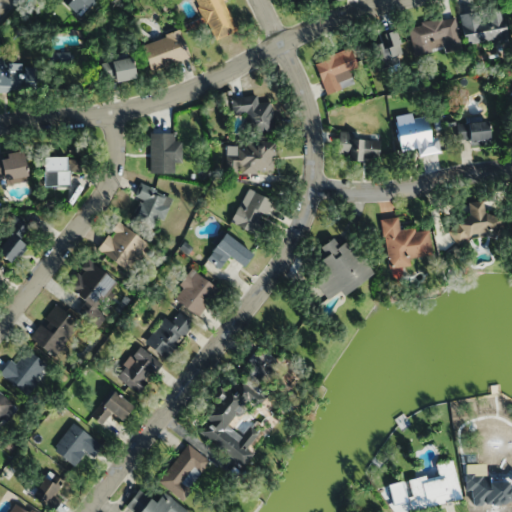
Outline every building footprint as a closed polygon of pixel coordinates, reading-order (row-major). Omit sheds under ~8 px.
[(95,0),(62,0),(61,2),(82,18),(95,0)] [(194,0),(212,41),(236,31),(222,0),(194,0)] [(502,8),(461,14),(466,46),(507,40),(502,8)] [(408,25),(413,56),(460,48),(455,17),(408,25)] [(406,53),(389,31),(366,49),(384,71),(406,53)] [(149,70),(187,59),(179,32),(141,43),(149,70)] [(353,83),(348,70),(357,67),(350,48),(313,61),(325,94),(353,83)] [(104,80),(133,80),(133,59),(104,59),(104,80)] [(0,63),(0,91),(20,92),(20,83),(37,83),(37,63),(0,63)] [(270,101),(257,103),(256,95),(229,99),(231,115),(249,112),(252,134),(274,131),(270,101)] [(438,152),(436,138),(428,140),(424,114),(394,119),(399,151),(418,148),(419,155),(438,152)] [(468,145),(487,144),(486,121),(456,123),(457,140),(468,139),(468,145)] [(378,159),(378,139),(353,139),(353,132),(335,132),(336,159),(378,159)] [(180,141),(175,141),(175,133),(149,133),(149,173),(180,173),(180,141)] [(234,154),(227,154),(227,173),(275,172),(274,142),(233,143),(234,154)] [(0,178),(24,178),(24,154),(0,153),(0,178)] [(42,186),(70,185),(69,171),(79,171),(79,156),(41,158),(42,186)] [(162,221),(172,197),(139,183),(133,197),(140,200),(133,218),(154,226),(157,219),(162,221)] [(272,202),(247,189),(230,222),(255,235),(272,202)] [(449,223),(450,238),(498,235),(497,215),(481,216),(480,201),(466,202),(467,222),(449,223)] [(381,219),(387,269),(410,266),(409,258),(431,256),(427,228),(399,231),(397,217),(381,219)] [(32,233),(19,221),(0,243),(0,256),(6,262),(32,233)] [(147,245),(117,221),(96,248),(125,272),(147,245)] [(241,266),(250,253),(222,233),(204,257),(217,267),(226,255),(241,266)] [(372,273),(349,239),(338,246),(333,238),(319,247),(326,256),(314,264),(322,276),(314,282),(328,302),(372,273)] [(115,282),(87,260),(66,286),(93,308),(115,282)] [(217,290),(192,269),(170,296),(195,317),(217,290)] [(31,342),(57,357),(78,320),(52,305),(31,342)] [(164,317),(144,342),(164,358),(192,324),(176,311),(169,321),(164,317)] [(194,428),(243,467),(253,454),(245,448),(257,434),(248,427),(240,437),(225,425),(246,399),(255,407),(263,397),(252,388),(274,360),(259,347),(194,428)] [(16,364),(10,359),(0,373),(0,375),(27,393),(47,364),(26,349),(16,364)] [(114,372),(133,393),(156,372),(137,351),(114,372)] [(132,407),(111,390),(88,418),(99,428),(111,414),(120,422),(132,407)] [(0,422),(15,405),(0,392),(0,422)] [(92,457),(101,447),(74,424),(52,449),(72,466),(85,451),(92,457)] [(183,500),(209,460),(185,444),(159,484),(183,500)] [(459,500),(450,460),(434,464),(437,474),(405,481),(412,510),(459,500)] [(63,481),(46,471),(29,499),(51,511),(52,511),(60,499),(55,495),(63,481)] [(187,511),(163,492),(154,503),(138,490),(124,507),(129,511),(187,511)] [(31,511),(15,502),(8,511),(31,511)]
